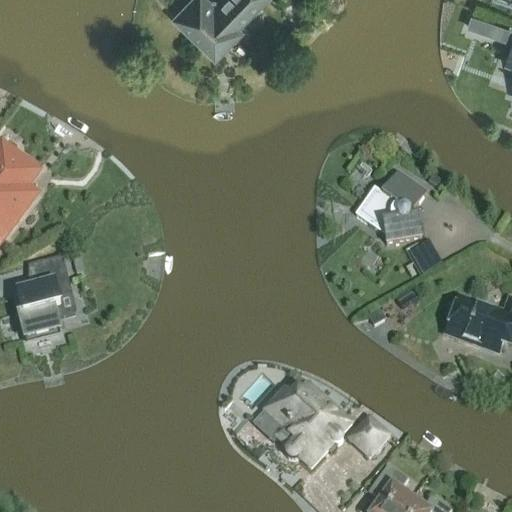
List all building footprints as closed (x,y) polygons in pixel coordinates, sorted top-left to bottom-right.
[(235,28),(262,0),(222,0),(220,2),(209,2),(206,0),(194,0),(177,18),(215,56),(239,32),(235,28)] [(317,7),(314,4),(312,2),(305,2),(300,7),(300,14),(305,19),(312,19),(317,14),(317,7)] [(482,33),(498,38),(502,23),(486,18),(482,33)] [(14,158),(1,148),(0,150),(0,246),(26,211),(13,201),(26,183),(25,175),(13,167),(15,164),(14,158)] [(386,248),(422,242),(418,221),(410,223),(410,220),(427,197),(398,177),(383,198),(375,193),(356,220),(385,241),(386,248)] [(72,297),(62,261),(37,267),(43,290),(17,297),(23,320),(19,320),(25,344),(59,335),(54,313),(61,311),(58,301),(72,297)] [(511,345),(511,304),(510,304),(504,318),(489,312),(486,314),(479,311),(479,310),(459,303),(446,338),(447,339),(450,331),(465,337),(463,341),(466,346),(478,350),(482,348),(483,350),(500,356),(505,342),(511,345)] [(276,441),(288,452),(286,456),(286,459),(288,462),(292,464),(295,464),(299,462),(311,473),(333,448),(334,449),(335,450),(336,450),(337,450),(339,450),(339,449),(340,449),(341,448),(342,447),(342,446),(343,445),(343,444),(342,443),(342,442),(341,441),(341,440),(352,428),(308,389),(295,403),(284,393),(264,415),(283,433),(276,441)] [(370,464),(391,440),(368,419),(346,443),(370,464)] [(405,511),(412,504),(399,495),(407,484),(388,470),(373,490),(385,499),(375,511),(405,511)] [(423,511),(412,504),(405,511),(447,511),(431,501),(423,511)]
